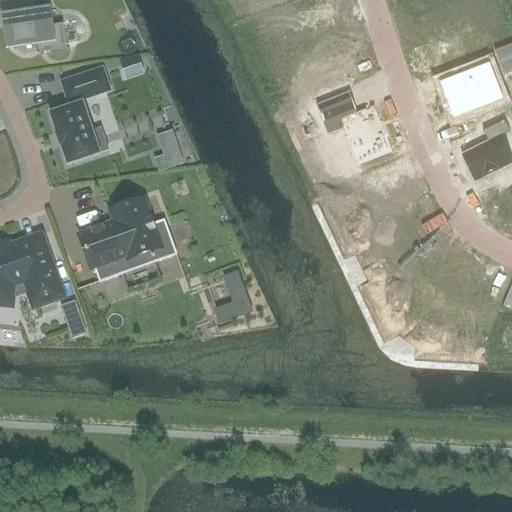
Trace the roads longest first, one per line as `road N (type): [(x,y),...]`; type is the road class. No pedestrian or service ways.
road 1 (residential): [(511,255),(471,230),(447,191),(373,0)]
road 2 (residential): [(0,217),(31,206),(39,184),(0,81)]
